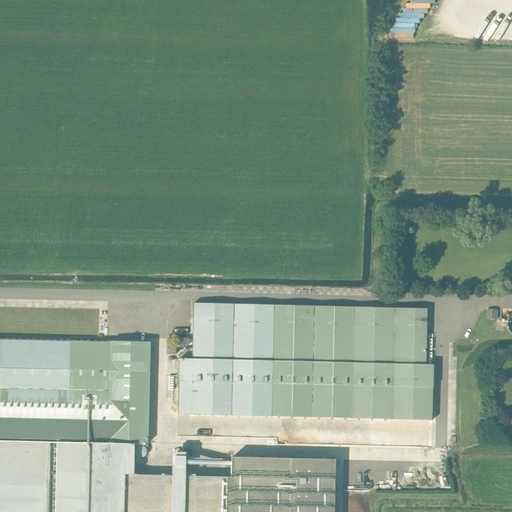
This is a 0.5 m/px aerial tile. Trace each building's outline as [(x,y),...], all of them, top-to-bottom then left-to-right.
[(423,23),(423,8),(400,8),(400,18),(392,18),(392,33),(413,34),(414,23),(423,23)] [(178,359),(177,414),(432,420),(433,365),(426,365),(427,309),(193,303),(191,359),(178,359)] [(485,310),(485,319),(497,319),(497,310),(485,310)] [(0,439),(149,443),(151,342),(0,338),(0,439)] [(169,342),(169,354),(176,354),(176,345),(188,345),(188,338),(176,338),(176,342),(169,342)] [(133,475),(134,444),(83,443),(83,463),(83,470),(69,470),(56,469),(56,473),(56,478),(0,476),(0,511),(333,511),(335,460),(231,458),(231,478),(133,475)]
